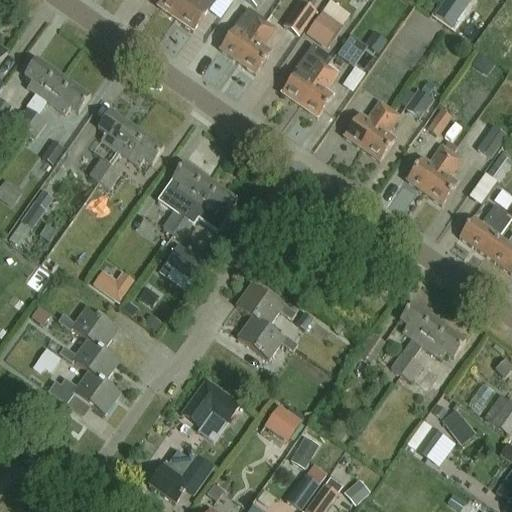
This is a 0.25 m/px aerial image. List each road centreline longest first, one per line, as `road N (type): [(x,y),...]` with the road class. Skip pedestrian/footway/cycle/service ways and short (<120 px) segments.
road 1 (residential): [(76,502),(141,406),(193,352),(216,289),(306,171)]
road 2 (residential): [(306,171),(60,0)]
road 3 (residential): [(511,315),(306,171)]
